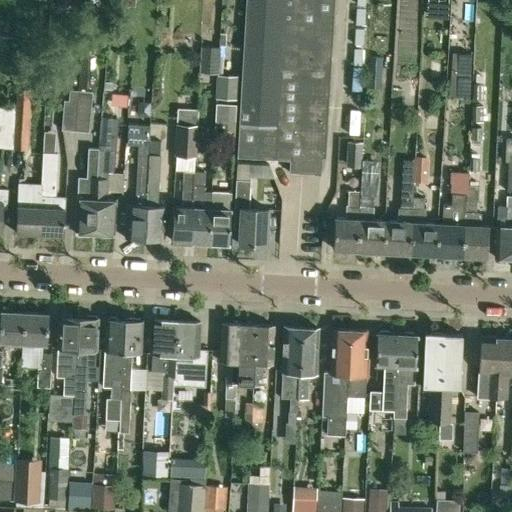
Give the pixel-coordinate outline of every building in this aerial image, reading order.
[(245,0),(246,1),(236,157),(289,160),(288,172),(319,174),(320,157),(324,157),(333,0),(245,0)] [(442,15),(441,0),(422,0),(423,15),(442,15)] [(394,32),(413,32),(413,4),(394,4),(394,32)] [(171,35),(170,46),(196,47),(196,35),(171,35)] [(218,73),(220,46),(220,39),(201,38),(199,72),(218,73)] [(91,50),(80,49),(78,88),(89,88),(91,50)] [(451,52),(449,96),(469,97),(471,53),(451,52)] [(381,58),(368,57),(366,86),(380,88),(382,66),(380,66),(381,58)] [(238,76),(216,75),(215,98),(237,100),(238,76)] [(16,108),(13,147),(31,148),(34,90),(17,89),(16,108)] [(79,91),(70,90),(69,101),(65,100),(62,129),(75,131),(79,91)] [(75,131),(88,132),(92,92),(79,91),(75,131)] [(236,104),(216,103),(214,134),(234,135),(236,104)] [(0,146),(13,147),(16,108),(0,107),(0,146)] [(98,150),(93,233),(102,234),(104,237),(109,237),(111,235),(113,235),(115,209),(115,201),(106,201),(106,192),(107,172),(113,173),(114,157),(115,149),(118,118),(101,116),(98,148),(98,150)] [(143,239),(146,185),(148,155),(149,140),(150,125),(140,124),(134,205),(126,205),(124,238),(143,239)] [(183,157),(194,157),(195,157),(197,125),(177,124),(175,156),(183,157)] [(149,140),(148,155),(146,185),(143,239),(162,240),(164,207),(157,206),(161,141),(149,140)] [(346,166),(361,167),(361,160),(362,142),(361,142),(353,141),(348,141),(346,166)] [(88,147),(86,178),(77,178),(74,232),(76,233),(78,236),(82,236),(85,233),(93,233),(98,150),(98,148),(88,147)] [(43,152),(41,184),(38,234),(62,235),(65,196),(54,196),(57,153),(43,152)] [(414,156),(412,181),(412,183),(425,184),(427,157),(414,156)] [(194,157),(183,157),(181,207),(172,207),(170,241),(190,242),(193,185),(194,171),(194,157)] [(378,161),(361,160),(361,167),(360,179),(359,191),(359,195),(371,195),(376,196),(378,161)] [(190,242),(209,243),(210,209),(202,208),(204,172),(194,171),(193,185),(190,242)] [(235,180),(233,217),(232,230),(238,230),(238,244),(265,245),(267,209),(248,208),(250,181),(235,180)] [(411,197),(412,183),(412,181),(400,181),(399,208),(397,207),(396,221),(383,220),(381,251),(408,253),(411,197)] [(13,232),(38,234),(41,184),(16,182),(13,232)] [(464,200),(462,225),(461,255),(485,257),(487,226),(478,225),(479,211),(477,211),(478,186),(466,185),(465,200),(464,200)] [(332,248),(355,250),(357,219),(359,195),(359,191),(348,190),(347,205),(344,205),(344,218),(333,217),(332,248)] [(211,192),(210,209),(209,243),(227,244),(229,210),(220,209),(221,192),(211,192)] [(371,206),(371,195),(359,195),(357,219),(355,250),(381,251),(383,220),(372,220),(373,206),(371,206)] [(423,198),(411,197),(408,253),(434,254),(436,223),(424,222),(425,209),(423,209),(423,198)] [(493,257),(511,258),(511,197),(506,197),(504,227),(495,226),(493,257)] [(461,255),(462,225),(464,200),(453,200),(453,210),(450,210),(449,224),(436,223),(434,254),(461,255)] [(0,340),(21,342),(22,312),(0,310),(0,340)] [(22,312),(21,342),(21,353),(35,354),(35,343),(45,343),(46,313),(22,312)] [(73,394),(74,367),(77,318),(68,317),(67,315),(62,314),(59,316),(58,316),(56,348),(57,348),(55,375),(62,376),(61,393),(73,394)] [(94,366),(95,349),(96,318),(95,318),(93,316),(87,316),(84,318),(77,318),(74,367),(73,394),(71,414),(84,415),(86,365),(94,366)] [(104,350),(102,387),(112,387),(111,399),(120,399),(120,378),(123,320),(118,320),(116,317),(110,317),(108,319),(105,319),(104,339),(104,350)] [(120,399),(118,431),(127,432),(129,389),(129,379),(130,368),(130,351),(140,352),(142,321),(139,320),(137,318),(132,318),(129,320),(123,320),(120,378),(120,399)] [(151,352),(150,370),(164,371),(164,374),(163,390),(161,390),(161,399),(172,400),(172,384),(173,374),(176,320),(153,319),(152,341),(151,352)] [(173,374),(172,384),(204,386),(205,353),(197,352),(198,341),(199,322),(176,320),(173,374)] [(236,383),(239,324),(221,323),(219,360),(226,360),(225,382),(224,398),(235,399),(236,383)] [(236,383),(253,384),(256,324),(239,324),(236,383)] [(273,325),(256,324),(253,384),(261,384),(262,363),(271,363),(273,325)] [(281,371),(280,398),(289,398),(288,413),(297,413),(297,411),(297,401),(297,399),(298,392),(300,326),(283,326),(281,371)] [(298,392),(297,399),(308,399),(308,393),(309,372),(316,373),(318,327),(300,326),(298,392)] [(346,396),(349,329),(332,328),(330,373),(337,373),(336,399),(322,398),(321,416),(327,417),(326,435),(344,436),(345,413),(346,396)] [(346,396),(357,397),(364,397),(365,375),(366,348),(366,330),(349,329),(346,396)] [(392,418),(396,334),(389,333),(386,331),(380,331),(377,333),(376,333),(374,364),(384,364),(382,392),(370,391),(369,410),(389,411),(389,417),(392,418)] [(396,334),(392,418),(405,418),(407,384),(413,385),(416,334),(413,334),(411,332),(404,332),(402,334),(396,334)] [(428,421),(439,422),(442,334),(424,333),(421,384),(430,385),(428,421)] [(460,334),(442,334),(439,422),(448,422),(450,386),(458,386),(460,334)] [(495,397),(498,336),(480,335),(478,371),(485,372),(484,396),(495,397)] [(507,373),(511,373),(511,337),(498,336),(495,397),(506,397),(507,373)] [(41,368),(37,368),(37,387),(46,387),(50,387),(51,353),(41,353),(41,368)] [(478,412),(464,411),(462,451),(476,452),(478,412)] [(288,413),(288,423),(296,424),(297,413),(288,413)] [(356,414),(345,413),(345,429),(356,430),(356,414)] [(169,450),(143,449),(141,476),(167,478),(169,450)] [(45,498),(49,498),(64,499),(66,455),(55,455),(47,455),(45,498)] [(204,478),(205,459),(171,457),(170,476),(204,478)] [(41,459),(15,458),(13,499),(39,501),(41,459)] [(0,497),(10,498),(12,465),(5,465),(5,479),(0,478),(0,497)] [(268,511),(271,482),(268,482),(269,470),(250,469),(248,486),(247,507),(246,511),(268,511)] [(93,474),(92,509),(112,509),(113,475),(93,474)] [(69,483),(68,507),(90,508),(91,484),(69,483)] [(202,511),(204,485),(181,484),(178,483),(176,511),(202,511)] [(204,485),(202,511),(222,511),(222,510),(229,510),(229,506),(230,486),(204,485)] [(337,511),(338,493),(319,492),(317,511),(337,511)] [(294,493),(292,511),(314,511),(316,494),(294,493)] [(386,511),(387,497),(369,496),(367,511),(386,511)] [(362,511),(363,499),(342,498),(341,511),(362,511)] [(431,499),(430,511),(456,511),(457,499),(431,499)] [(398,508),(398,504),(398,502),(390,502),(390,511),(412,511),(412,508),(398,508)] [(275,503),(274,511),(284,511),(285,503),(275,503)]
